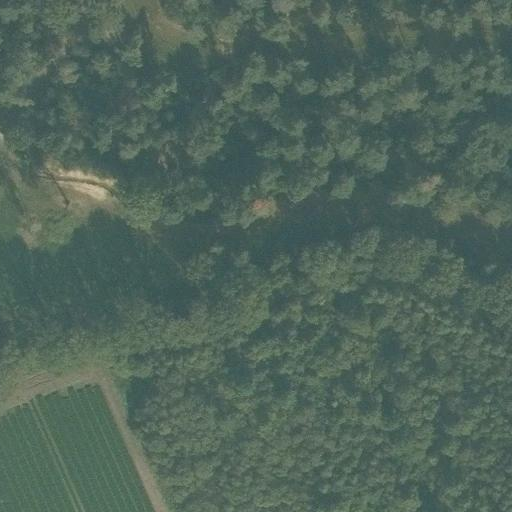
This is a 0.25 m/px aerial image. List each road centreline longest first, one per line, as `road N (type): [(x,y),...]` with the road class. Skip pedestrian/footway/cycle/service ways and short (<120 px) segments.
road 1 (track): [(511,253),(461,219),(384,201),(179,252)]
road 2 (track): [(342,229),(379,149),(410,126),(511,98)]
road 3 (track): [(0,148),(112,202),(179,252)]
